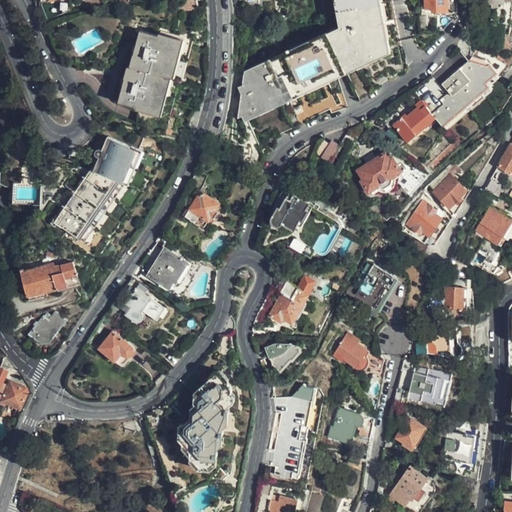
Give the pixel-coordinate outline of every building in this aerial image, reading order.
[(371,0),(335,0),(339,20),(342,19),(342,27),(335,31),(333,28),(243,74),(238,117),(251,111),(383,47),(383,43),(380,42),(371,0)] [(446,11),(445,0),(424,0),(425,8),(432,8),(432,12),(446,11)] [(484,0),(485,10),(502,8),(501,2),(500,0),(484,0)] [(168,76),(179,40),(140,29),(134,53),(136,54),(132,67),(129,66),(126,79),(123,78),(118,100),(157,111),(166,75),(168,76)] [(445,92),(451,116),(486,82),(483,78),(493,68),(485,59),(483,61),(463,60),(441,82),(443,87),(447,90),(445,92)] [(443,124),(451,116),(445,92),(439,98),(441,100),(430,110),(434,114),(443,124)] [(434,114),(430,110),(418,97),(413,103),(415,105),(405,115),(401,119),(399,115),(393,110),(381,121),(390,130),(393,127),(406,141),(434,114)] [(181,121),(196,126),(197,125),(197,123),(198,121),(198,120),(198,119),(199,118),(199,117),(199,116),(200,115),(200,114),(201,112),(201,110),(201,109),(202,108),(186,104),(181,121)] [(260,131),(267,127),(263,119),(256,122),(260,131)] [(119,180),(134,147),(105,134),(100,147),(98,147),(97,147),(96,147),(94,148),(94,149),(93,150),(93,152),(93,153),(93,154),(94,155),(95,155),(96,156),(93,162),(77,190),(75,193),(58,224),(71,231),(72,228),(84,235),(117,179),(119,180)] [(331,141),(322,157),(329,162),(338,145),(331,141)] [(511,144),(498,167),(511,174),(511,172),(511,144)] [(141,151),(134,147),(119,180),(117,179),(84,235),(72,228),(71,231),(87,241),(122,182),(126,183),(141,151)] [(389,160),(385,153),(375,159),(375,161),(368,165),(367,164),(357,170),(364,180),(361,182),(368,192),(378,186),(380,187),(383,188),(386,187),(388,185),(390,183),(391,180),(390,177),(399,171),(391,158),(389,160)] [(448,206),(455,200),(460,195),(464,191),(449,177),(433,192),(448,206)] [(75,193),(77,190),(67,184),(65,187),(75,193)] [(309,210),(313,203),(284,189),(281,196),(286,199),(280,210),(276,208),(271,219),(269,223),(270,225),(270,226),(271,228),(272,229),(273,230),(274,230),(276,231),(277,231),(279,231),(280,231),(282,230),(283,229),(283,228),(286,226),(298,232),(303,222),(308,224),(314,213),(309,210)] [(198,195),(185,218),(202,229),(208,220),(213,220),(218,211),(216,205),(218,203),(203,194),(198,195)] [(460,195),(455,200),(459,204),(464,199),(460,195)] [(428,236),(440,219),(433,214),(435,211),(421,201),(406,225),(420,234),(421,231),(428,236)] [(318,206),(313,203),(309,210),(314,213),(318,206)] [(497,244),(511,220),(511,219),(489,205),(474,230),(497,244)] [(179,272),(186,261),(164,248),(147,274),(169,288),(173,280),(178,283),(183,275),(179,272)] [(51,266),(50,263),(21,270),(29,300),(48,294),(47,292),(58,289),(79,284),(73,261),(51,266)] [(190,264),(186,261),(179,272),(183,275),(190,264)] [(453,270),(460,273),(463,267),(455,264),(453,270)] [(394,289),(399,279),(376,265),(357,300),(378,311),(378,309),(390,287),(394,289)] [(511,278),(505,268),(494,274),(501,285),(511,278)] [(459,279),(466,275),(460,273),(453,270),(450,278),(453,278),(459,279)] [(453,287),(453,278),(450,278),(443,277),(436,286),(444,287),(453,287)] [(291,323),(315,282),(309,278),(308,280),(303,278),(298,288),(287,282),(281,278),(276,287),(281,290),(279,293),(282,294),(270,316),(280,321),(282,318),(291,323)] [(137,289),(144,294),(147,289),(140,285),(137,289)] [(453,287),(444,287),(443,309),(463,309),(462,287),(453,287)] [(150,298),(144,294),(137,289),(135,288),(126,303),(130,306),(125,314),(134,321),(150,298)] [(455,309),(443,309),(443,323),(455,319),(455,309)] [(49,342),(65,320),(59,314),(55,311),(49,320),(44,315),(29,334),(41,343),(49,342)] [(429,338),(427,352),(448,357),(453,358),(455,358),(457,358),(458,358),(459,357),(460,357),(461,357),(462,356),(463,355),(464,354),(465,352),(465,351),(465,350),(465,349),(465,347),(465,346),(464,345),(463,344),(462,343),(461,343),(460,342),(459,342),(458,329),(429,338)] [(132,348),(110,331),(97,348),(115,361),(121,353),(125,356),(128,356),(130,355),(131,354),(132,352),(133,350),(132,348)] [(362,358),(366,350),(355,343),(357,340),(345,333),(331,356),(339,361),(341,359),(357,368),(360,368),(363,366),(364,363),(364,360),(362,358)] [(411,347),(410,348),(427,352),(429,338),(412,343),(411,345),(411,347)] [(279,372),(301,349),(296,344),(274,345),(265,348),(272,365),(279,372)] [(381,374),(384,358),(381,357),(378,355),(377,353),(373,372),(381,374)] [(0,364),(0,384),(4,386),(11,368),(0,364)] [(223,418),(228,414),(229,408),(224,404),(227,402),(227,396),(233,391),(231,385),(219,373),(213,372),(199,386),(199,390),(193,396),(192,402),(196,406),(190,413),(189,418),(183,424),(182,429),(177,434),(177,438),(189,452),(189,458),(198,466),(197,470),(202,470),(202,466),(214,455),(217,455),(218,452),(214,448),(217,444),(218,440),(223,435),(223,430),(218,425),(222,421),(223,418)] [(298,480),(319,386),(310,384),(306,380),(284,404),(270,467),(275,468),(274,475),(298,480)] [(0,402),(7,407),(10,402),(2,398),(2,397),(0,395),(0,402)] [(366,437),(374,418),(338,407),(333,426),(330,425),(327,436),(351,443),(353,434),(366,437)] [(396,438),(402,441),(413,447),(426,427),(406,415),(400,424),(404,426),(396,438)] [(137,428),(133,420),(122,424),(126,432),(137,428)] [(470,462),(475,435),(447,431),(443,457),(463,460),(462,468),(468,469),(466,476),(477,478),(479,464),(475,463),(470,462)] [(480,436),(475,435),(470,462),(475,463),(480,436)] [(413,447),(402,441),(401,443),(411,450),(413,447)] [(363,478),(365,461),(352,459),(348,483),(362,485),(363,478)] [(413,494),(414,492),(416,482),(421,469),(400,462),(390,495),(407,501),(410,493),(413,494)] [(314,477),(311,491),(320,493),(323,479),(314,477)] [(474,491),(478,482),(465,477),(461,486),(474,491)] [(416,482),(414,492),(419,493),(423,484),(416,482)] [(320,493),(311,491),(304,511),(324,511),(325,509),(320,507),(323,497),(323,494),(320,493)] [(293,511),(297,499),(279,495),(278,500),(268,499),(265,511),(293,511)] [(511,511),(511,502),(504,501),(502,511),(511,511)]
